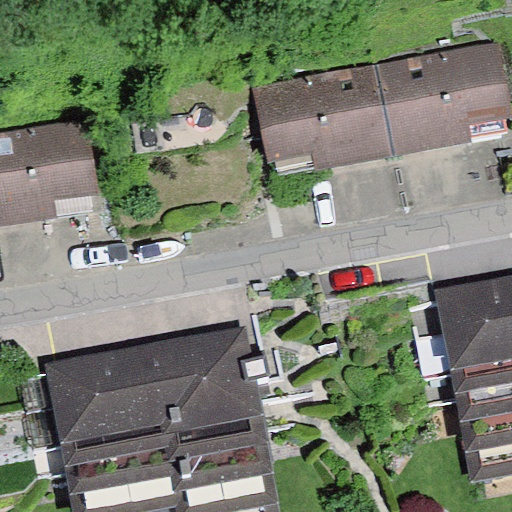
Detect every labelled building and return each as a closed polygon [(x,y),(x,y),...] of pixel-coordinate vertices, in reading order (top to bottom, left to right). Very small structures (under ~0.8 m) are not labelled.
[(511,114),(499,44),(379,66),(396,162),(474,148),(471,130),(511,122),(511,114)] [(379,66),(251,90),(267,169),(315,160),(318,178),(396,162),(379,66)] [(88,123),(0,135),(0,233),(60,225),(57,206),(98,200),(88,123)] [(511,286),(448,299),(484,482),(511,477),(511,286)] [(273,511),(244,337),(50,370),(73,511),(273,511)]
